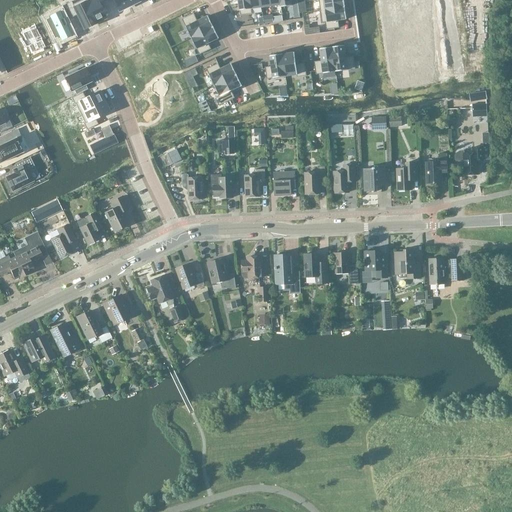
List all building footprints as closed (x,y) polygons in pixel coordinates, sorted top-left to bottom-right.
[(71,2),(65,5),(71,18),(77,15),(83,29),(94,24),(82,0),(81,0),(72,5),(71,2)] [(82,0),(94,24),(95,23),(105,18),(98,5),(104,2),(103,0),(82,0)] [(107,0),(108,0),(114,0),(120,11),(129,6),(130,6),(127,0),(107,0)] [(238,0),(240,16),(252,14),(251,9),(249,0),(238,0)] [(249,0),(251,9),(261,8),(260,0),(249,0)] [(318,0),(319,0),(320,11),(345,7),(343,0),(318,0)] [(409,16),(405,17),(405,23),(418,21),(417,15),(432,13),(430,1),(408,5),(409,16)] [(326,30),(339,28),(338,21),(347,20),(345,7),(320,11),(322,23),(325,23),(326,30)] [(50,18),(46,20),(54,38),(59,36),(61,41),(62,40),(61,40),(70,35),(71,36),(59,11),(59,12),(50,17),(50,16),(49,16),(50,18)] [(191,38),(213,27),(208,16),(197,21),(194,14),(182,19),(191,38)] [(196,50),(199,55),(211,49),(208,44),(219,39),(213,27),(191,38),(196,50)] [(33,31),(21,37),(29,55),(42,49),(33,31)] [(420,38),(408,39),(408,46),(413,45),(415,57),(437,54),(435,42),(421,44),(420,38)] [(334,47),(332,47),(335,72),(355,69),(353,57),(346,58),(344,46),(341,46),(341,44),(334,45),(334,47)] [(335,72),(332,47),(320,49),(321,61),(314,62),(316,75),(335,72)] [(282,54),(285,77),(297,75),(297,78),(306,76),(305,63),(296,65),(294,53),(282,54)] [(282,54),(270,56),(271,67),(265,68),(267,79),(285,77),(282,54)] [(416,69),(412,69),(412,76),(425,74),(424,68),(438,66),(437,54),(415,57),(416,69)] [(209,75),(214,86),(237,75),(231,64),(220,69),(218,64),(206,69),(209,75)] [(69,76),(64,79),(70,91),(73,90),(76,95),(87,90),(85,84),(90,82),(84,69),(78,72),(76,69),(68,74),(69,76)] [(215,99),(219,106),(235,98),(231,92),(242,87),(237,75),(214,86),(219,97),(215,99)] [(82,93),(71,98),(74,105),(75,104),(80,114),(103,102),(103,101),(98,92),(85,98),(82,93)] [(471,102),(487,100),(486,92),(470,95),(470,99),(471,102)] [(103,102),(80,114),(84,123),(83,124),(86,130),(98,125),(95,119),(108,112),(103,103),(104,103),(103,102)] [(486,104),(472,105),(472,117),(487,117),(486,104)] [(0,114),(0,133),(12,127),(9,120),(4,123),(0,114)] [(386,117),(372,118),(372,130),(387,130),(386,117)] [(334,132),(353,133),(354,120),(334,119),(334,132)] [(295,122),(281,122),(281,133),(295,133),(295,122)] [(117,143),(108,126),(100,129),(105,139),(94,144),(98,152),(117,143)] [(93,129),(84,134),(86,138),(95,134),(93,129)] [(0,163),(14,157),(14,158),(21,154),(21,153),(22,153),(22,152),(16,140),(21,138),(17,130),(0,137),(0,163)] [(225,155),(235,155),(234,140),(217,141),(218,154),(225,153),(225,155)] [(478,175),(478,160),(484,159),(483,147),(472,148),(473,154),(464,154),(464,151),(460,152),(457,154),(455,156),(456,160),(457,163),(460,164),(464,164),(464,175),(478,175)] [(174,152),(169,156),(173,161),(178,157),(174,152)] [(439,162),(426,163),(427,184),(442,183),(442,176),(448,176),(447,154),(438,154),(439,162)] [(6,177),(5,178),(6,179),(12,190),(11,190),(12,191),(13,191),(33,181),(28,171),(34,168),(29,158),(15,165),(17,169),(14,170),(13,170),(13,171),(15,173),(6,177)] [(397,169),(398,191),(412,190),(411,175),(417,175),(417,163),(406,163),(406,169),(397,169)] [(334,172),(335,193),(349,193),(348,182),(355,182),(355,165),(344,166),(344,172),(334,172)] [(319,173),(305,173),(306,195),(320,194),(319,179),(325,179),(325,167),(318,167),(319,173)] [(373,168),(373,169),(364,169),(364,192),(377,191),(377,187),(385,187),(384,168),(373,168)] [(254,176),(245,176),(246,197),(260,197),(259,182),(265,181),(265,169),(254,170),(254,176)] [(291,187),(296,187),(295,171),(274,172),(275,195),(292,195),(291,187)] [(188,175),(182,175),(182,187),(188,187),(189,200),(203,199),(202,178),(188,178),(188,175)] [(221,178),(212,179),(212,187),(214,187),(215,197),(221,197),(221,198),(233,198),(233,181),(221,181),(221,178)] [(91,183),(83,189),(89,197),(97,191),(91,183)] [(128,209),(122,197),(111,202),(114,208),(105,213),(114,232),(127,225),(121,213),(128,209)] [(57,200),(31,213),(36,223),(62,210),(57,200)] [(85,218),(76,222),(87,245),(99,239),(95,231),(101,228),(94,213),(85,218)] [(73,252),(68,243),(74,240),(67,225),(61,228),(63,233),(51,239),(60,258),(73,252)] [(13,252),(16,257),(25,276),(29,274),(28,272),(34,270),(32,266),(37,262),(36,261),(43,257),(35,241),(13,252)] [(396,274),(397,274),(397,276),(399,278),(401,278),(407,278),(407,279),(421,279),(420,262),(414,262),(413,250),(406,250),(406,252),(395,253),(396,274)] [(365,271),(372,271),(372,278),(376,278),(377,278),(388,278),(387,257),(380,257),(380,251),(364,252),(365,271)] [(348,253),(335,253),(336,274),(349,274),(350,281),(358,280),(357,266),(349,266),(348,253)] [(320,254),(304,255),(305,278),(316,277),(317,284),(328,284),(327,263),(321,263),(320,254)] [(8,255),(0,259),(0,277),(10,272),(14,280),(19,277),(20,278),(25,276),(16,257),(10,260),(8,255)] [(292,255),(274,256),(275,276),(276,285),(290,284),(290,294),(300,294),(299,272),(293,272),(292,255)] [(249,278),(263,278),(262,257),(248,258),(248,261),(242,261),(243,273),(249,272),(249,278)] [(237,288),(234,273),(227,274),(224,258),(217,260),(207,262),(212,285),(221,283),(222,288),(237,288)] [(444,258),(429,259),(430,285),(437,285),(437,286),(438,286),(438,285),(445,285),(445,278),(451,278),(451,281),(464,281),(463,259),(451,260),(444,261),(444,258)] [(199,289),(205,287),(202,274),(196,276),(190,264),(177,269),(184,289),(197,285),(199,289)] [(169,306),(173,304),(174,299),(174,298),(165,275),(151,281),(154,287),(148,289),(151,299),(157,297),(160,304),(167,301),(169,306)] [(121,295),(103,304),(113,325),(131,316),(121,295)] [(382,296),(383,325),(400,324),(399,311),(392,311),(392,295),(382,296)] [(180,306),(170,310),(175,323),(185,319),(180,306)] [(87,340),(93,336),(94,336),(95,337),(97,336),(101,343),(111,338),(106,327),(100,329),(98,325),(98,326),(96,321),(92,312),(84,315),(83,314),(76,317),(87,340)] [(50,330),(60,351),(63,357),(82,348),(75,335),(69,338),(62,324),(50,330)] [(143,339),(141,336),(137,328),(132,331),(137,342),(143,339)] [(47,361),(54,357),(46,340),(39,343),(36,337),(23,344),(32,362),(45,356),(47,361)] [(112,350),(120,347),(117,341),(110,344),(112,350)] [(21,376),(28,372),(21,358),(15,361),(9,350),(0,354),(0,366),(5,376),(6,375),(7,378),(9,379),(17,376),(17,377),(21,376)] [(107,394),(104,386),(92,392),(96,399),(107,394)] [(76,399),(71,389),(65,393),(69,402),(76,399)]
